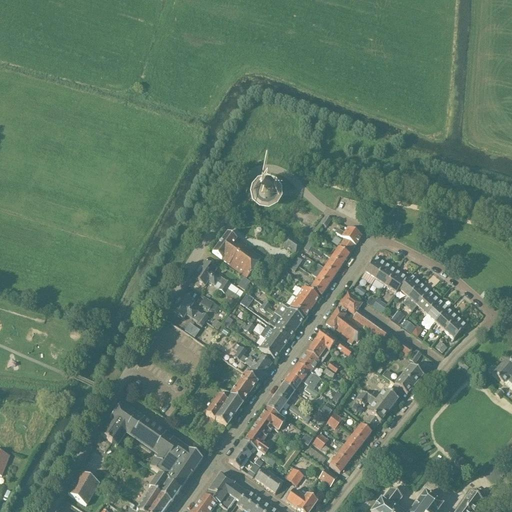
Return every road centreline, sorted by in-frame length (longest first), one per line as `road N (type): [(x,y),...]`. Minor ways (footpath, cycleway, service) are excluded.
road 1 (residential): [(114,392),(252,172),(286,175),(372,236)]
road 2 (residential): [(214,464),(372,236)]
road 3 (residential): [(329,511),(493,315)]
road 4 (residential): [(493,315),(433,266),(372,236)]
road 5 (residential): [(52,511),(114,392)]
road 6 (residential): [(214,464),(114,392)]
